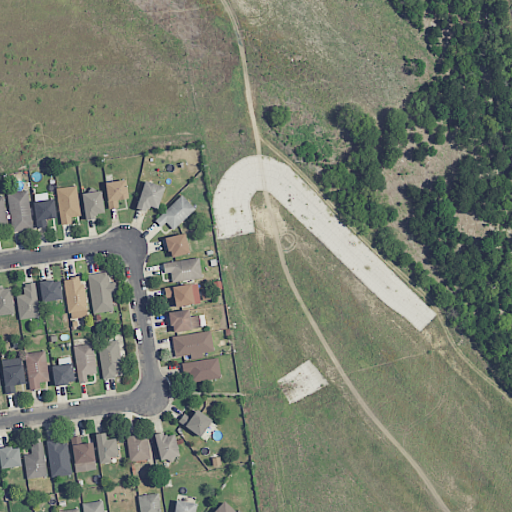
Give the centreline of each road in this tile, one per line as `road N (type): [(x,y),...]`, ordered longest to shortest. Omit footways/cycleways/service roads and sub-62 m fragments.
road 1 (residential): [(0,425),(157,402),(132,243)]
road 2 (residential): [(0,262),(132,243)]
